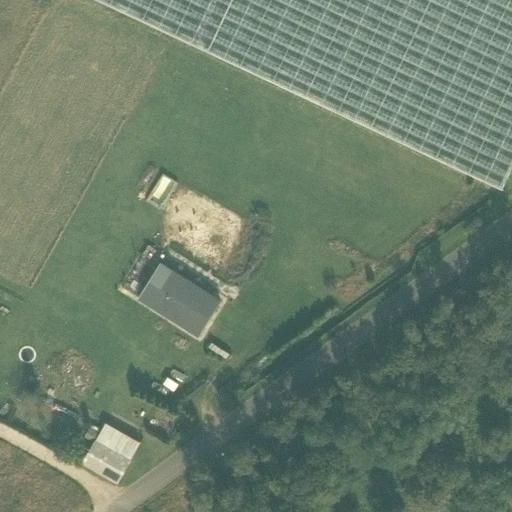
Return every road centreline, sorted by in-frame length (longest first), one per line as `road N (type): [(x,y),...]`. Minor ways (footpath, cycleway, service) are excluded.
road 1 (unclassified): [(112,511),(511,224)]
road 2 (track): [(116,509),(81,477),(0,430)]
